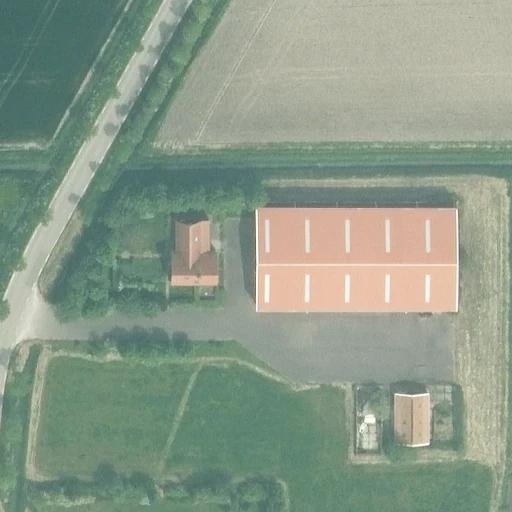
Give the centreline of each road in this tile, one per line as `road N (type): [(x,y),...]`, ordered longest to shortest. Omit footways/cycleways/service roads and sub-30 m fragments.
road 1 (tertiary): [(0,362),(36,260),(180,0)]
road 2 (unknown): [(10,320),(198,332)]
